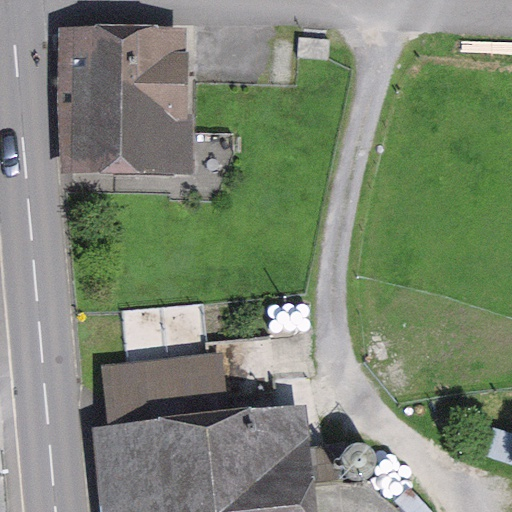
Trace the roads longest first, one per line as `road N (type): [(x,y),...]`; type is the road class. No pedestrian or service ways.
road 1 (secondary): [(62,511),(13,0)]
road 2 (unclassified): [(511,18),(205,0)]
